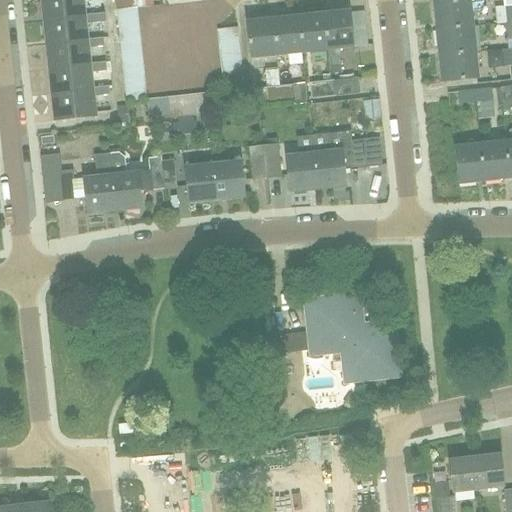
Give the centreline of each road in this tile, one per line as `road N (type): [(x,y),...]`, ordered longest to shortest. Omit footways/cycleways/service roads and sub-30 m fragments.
road 1 (residential): [(25,272),(196,244),(411,229)]
road 2 (residential): [(411,229),(388,0)]
road 3 (residential): [(25,272),(2,60)]
road 4 (residential): [(401,511),(392,423),(511,399)]
road 5 (residential): [(44,456),(25,272)]
